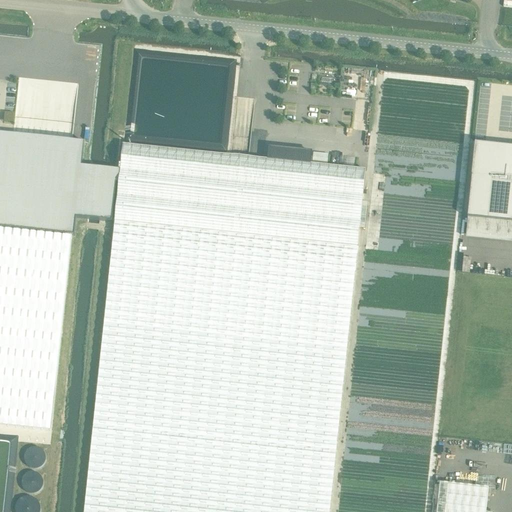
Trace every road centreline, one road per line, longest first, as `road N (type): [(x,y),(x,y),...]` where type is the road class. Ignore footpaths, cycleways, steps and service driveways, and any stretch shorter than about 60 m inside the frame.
road 1 (unclassified): [(131,15),(511,58)]
road 2 (unclassified): [(0,1),(131,15)]
